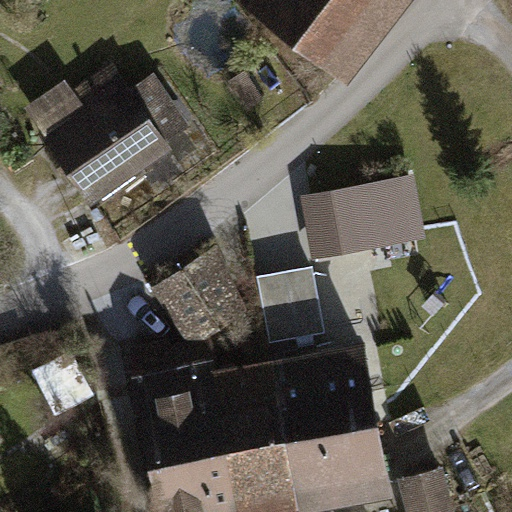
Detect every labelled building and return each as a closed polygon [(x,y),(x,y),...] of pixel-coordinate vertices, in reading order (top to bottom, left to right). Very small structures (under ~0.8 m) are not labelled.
[(227,0),(332,85),(400,0),(227,0)] [(99,49),(23,107),(112,224),(189,166),(99,49)] [(382,173),(285,193),(296,247),(393,227),(382,173)] [(155,282),(183,329),(240,295),(213,249),(155,282)] [(260,274),(268,342),(328,334),(320,266),(260,274)] [(348,336),(148,368),(171,511),(249,511),(373,492),(348,336)] [(448,511),(438,468),(393,479),(401,511),(448,511)]
